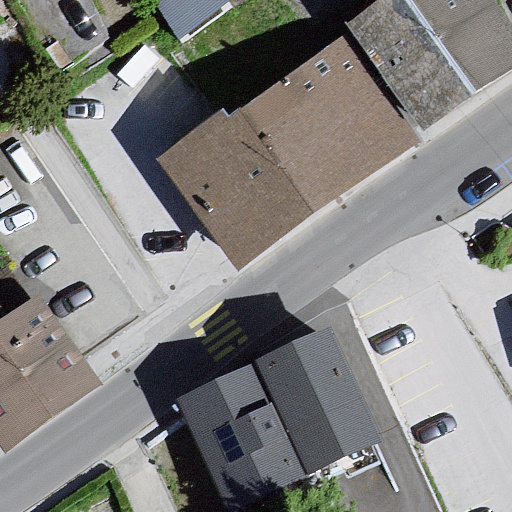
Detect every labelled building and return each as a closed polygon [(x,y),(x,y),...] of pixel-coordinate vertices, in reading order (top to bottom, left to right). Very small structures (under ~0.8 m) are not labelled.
[(148,0),(179,51),(235,17),(224,0),(148,0)] [(375,0),(270,0),(308,53),(378,4),(375,0)] [(511,25),(495,0),(407,0),(355,35),(432,149),(511,95),(511,25)] [(345,42),(165,171),(246,284),(426,154),(345,42)] [(47,316),(0,347),(0,461),(6,469),(106,403),(47,316)] [(277,367),(266,372),(302,450),(314,471),(375,443),(328,342),(277,367)] [(266,372),(193,406),(239,505),(289,482),(280,461),(302,450),(266,372)] [(443,511),(403,432),(380,444),(411,505),(396,511),(443,511)]
